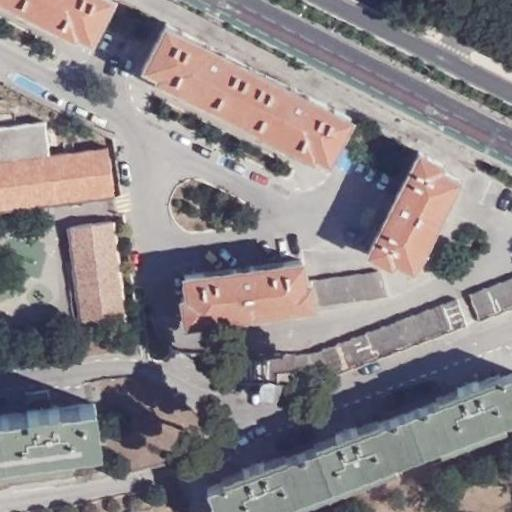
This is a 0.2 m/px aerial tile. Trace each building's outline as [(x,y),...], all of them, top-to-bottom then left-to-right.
[(86,43),(108,0),(1,0),(41,19),(86,43)] [(326,164),(351,116),(165,22),(141,71),(187,94),(280,141),(326,164)] [(0,209),(113,195),(107,145),(45,153),(41,123),(0,128),(0,209)] [(441,167),(444,163),(421,151),(369,250),(393,263),(395,258),(413,268),(437,222),(460,177),(441,167)] [(81,317),(125,314),(117,211),(72,215),(81,317)] [(314,303),(310,280),(307,281),(304,259),(186,275),(189,296),(183,296),(187,321),(250,312),(314,303)] [(310,280),(314,303),(384,293),(381,270),(310,280)] [(511,276),(469,293),(480,320),(511,307),(511,276)] [(318,380),(467,324),(456,297),(307,352),(230,351),(230,353),(229,379),(277,379),(278,370),(314,371),(318,380)] [(257,469),(205,489),(214,511),(262,511),(511,417),(511,372),(465,390),(361,430),(257,469)] [(0,460),(100,448),(94,400),(46,406),(0,412),(0,460)]
